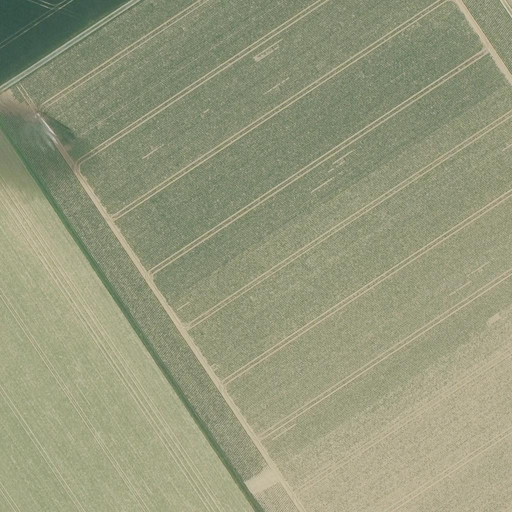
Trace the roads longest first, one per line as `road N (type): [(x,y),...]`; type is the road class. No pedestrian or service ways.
road 1 (track): [(0,123),(257,511)]
road 2 (track): [(139,0),(0,93)]
